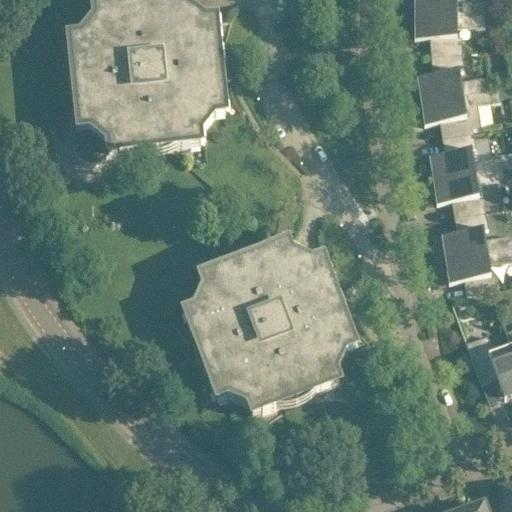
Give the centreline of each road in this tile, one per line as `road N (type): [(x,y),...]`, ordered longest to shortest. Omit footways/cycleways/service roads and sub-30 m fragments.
road 1 (residential): [(221,511),(36,322),(0,251)]
road 2 (residential): [(275,0),(267,41),(281,98),(385,270),(400,277)]
road 3 (residential): [(400,277),(364,0)]
road 4 (residential): [(467,469),(433,406),(400,277)]
road 5 (residential): [(347,511),(467,469)]
